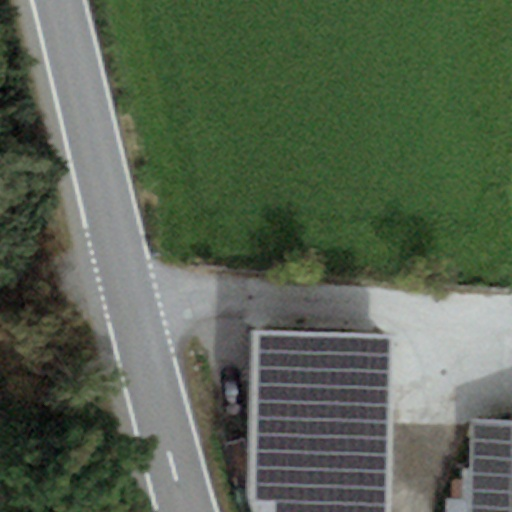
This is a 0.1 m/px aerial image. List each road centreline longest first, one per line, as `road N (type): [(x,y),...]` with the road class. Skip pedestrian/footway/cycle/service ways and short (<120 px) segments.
road 1 (tertiary): [(189,511),(54,0)]
road 2 (track): [(511,303),(116,251)]
